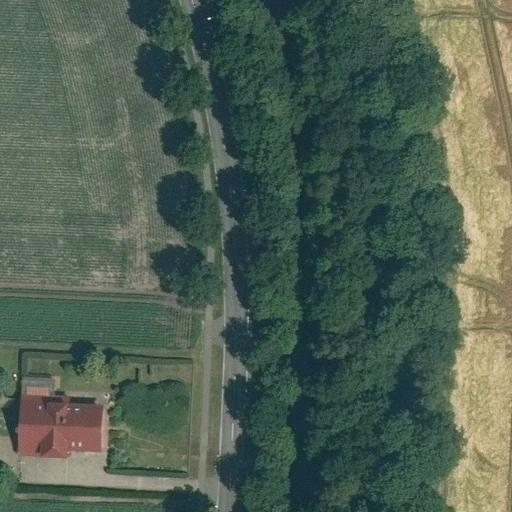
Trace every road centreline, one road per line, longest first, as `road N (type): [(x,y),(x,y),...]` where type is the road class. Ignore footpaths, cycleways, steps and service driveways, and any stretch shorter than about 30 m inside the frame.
road 1 (unclassified): [(368,0),(400,107),(427,311),(417,511)]
road 2 (tertiary): [(229,511),(233,245),(221,121),(193,0)]
